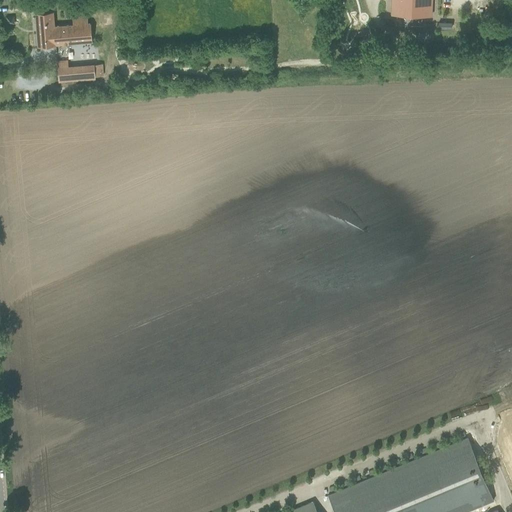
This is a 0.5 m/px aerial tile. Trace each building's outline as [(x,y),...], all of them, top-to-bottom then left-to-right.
[(430,16),(430,0),(392,0),(392,14),(430,16)] [(53,12),(35,13),(38,46),(92,42),(91,23),(88,23),(87,16),(72,18),(73,24),(54,26),(53,12)] [(434,39),(453,40),(454,23),(435,22),(434,39)] [(68,59),(57,60),(59,82),(70,81),(68,59)] [(511,493),(511,492),(511,419),(486,430),(511,493)] [(335,511),(498,511),(498,510),(492,511),(465,511),(494,500),(468,438),(328,495),(335,511)] [(317,511),(313,501),(287,511),(317,511)]
